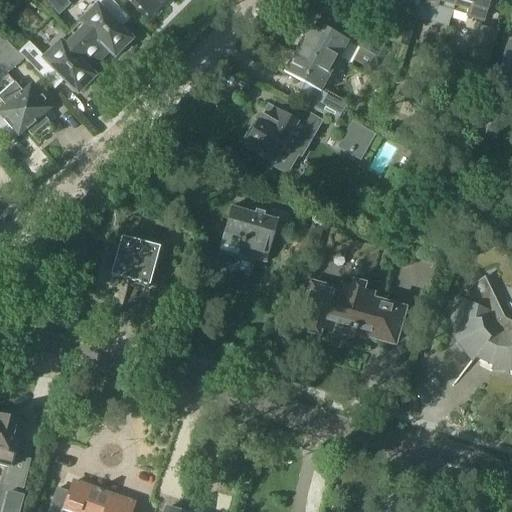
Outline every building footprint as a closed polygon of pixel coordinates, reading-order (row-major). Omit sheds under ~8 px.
[(87,0),(95,8),(69,34),(98,62),(107,52),(113,57),(130,41),(113,23),(122,14),(108,0),(87,0)] [(130,0),(148,17),(164,0),(170,0),(130,0)] [(391,18),(396,0),(377,0),(374,13),(391,18)] [(450,12),(453,0),(419,0),(419,2),(417,8),(418,10),(433,14),(435,7),(450,12)] [(453,0),(450,12),(482,21),(488,0),(453,0)] [(417,8),(400,3),(389,42),(408,47),(419,10),(417,10),(417,8)] [(314,23),(296,57),(310,65),(319,49),(351,66),(360,50),(377,59),(386,42),(360,28),(352,43),(348,41),(348,42),(314,23)] [(487,69),(498,31),(478,25),(467,64),(487,69)] [(28,44),(18,54),(17,55),(23,61),(49,87),(59,77),(76,94),(93,77),(88,72),(98,62),(69,34),(43,59),(28,44)] [(17,55),(18,54),(5,40),(3,42),(0,38),(0,67),(6,75),(23,61),(17,55)] [(511,42),(508,42),(498,77),(511,81),(511,42)] [(296,57),(293,55),(283,72),(317,91),(309,107),(337,123),(346,105),(318,90),(336,58),(351,66),(319,49),(310,65),(296,57)] [(8,112),(0,118),(0,130),(9,140),(22,128),(24,129),(31,137),(48,122),(43,117),(51,109),(30,85),(22,93),(15,84),(0,97),(0,101),(8,110),(8,112)] [(296,155),(299,157),(319,123),(300,112),(294,123),(267,108),(256,126),(254,125),(245,140),(247,141),(240,154),(265,168),(271,167),(271,166),(281,172),(287,171),(296,155)] [(355,125),(346,141),(353,146),(350,152),(352,153),(354,149),(363,154),(373,135),(355,125)] [(232,208),(224,234),(219,252),(265,265),(278,221),(267,218),(264,217),(265,214),(256,211),(255,215),(232,208)] [(270,208),(267,218),(278,221),(287,224),(290,214),(270,208)] [(492,222),(477,226),(482,246),(497,242),(492,222)] [(121,238),(112,274),(148,285),(159,247),(121,238)] [(312,285),(300,326),(335,335),(337,325),(369,334),(368,336),(369,339),(393,346),(403,310),(366,300),(368,294),(363,293),(366,282),(352,279),(349,289),(342,287),(340,293),(312,285)] [(511,325),(503,321),(493,301),(492,299),(490,297),(488,297),(486,296),(484,296),(482,297),(481,298),(479,300),(468,290),(461,302),(455,299),(451,322),(456,343),(471,362),(475,357),(490,365),(489,370),(508,371),(509,377),(511,376),(511,325)] [(0,415),(0,465),(8,468),(4,484),(23,489),(31,459),(14,455),(23,421),(0,415)] [(56,489),(50,507),(51,507),(62,511),(63,511),(65,511),(130,511),(131,511),(134,503),(101,492),(102,490),(98,488),(97,490),(75,482),(70,494),(57,489),(56,489)]
